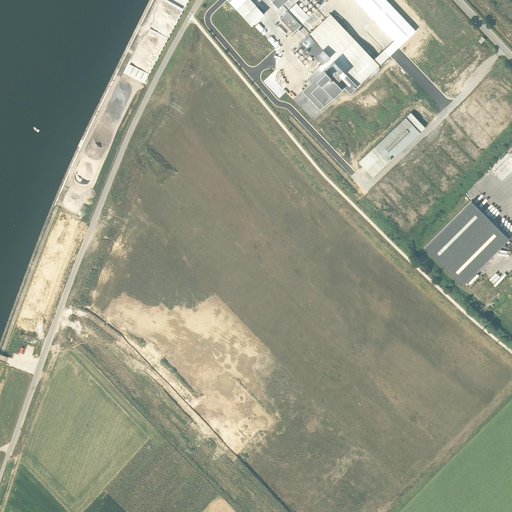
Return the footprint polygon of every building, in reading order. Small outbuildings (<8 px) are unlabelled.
[(250,0),(246,0),(236,10),(251,26),(264,14),(250,0)] [(270,0),(278,8),(287,0),(270,0)] [(292,32),(308,16),(295,3),(279,18),(292,32)] [(383,50),(373,59),(330,14),(300,42),(321,64),(306,79),(310,83),(302,91),(312,102),(319,109),(320,109),(324,105),(325,105),(326,106),(335,97),(336,98),(345,89),(349,93),(389,56),(383,50)] [(425,127),(410,112),(358,162),(373,177),(425,127)] [(463,285),(509,239),(508,237),(471,201),(425,248),(462,285),(463,285)]
